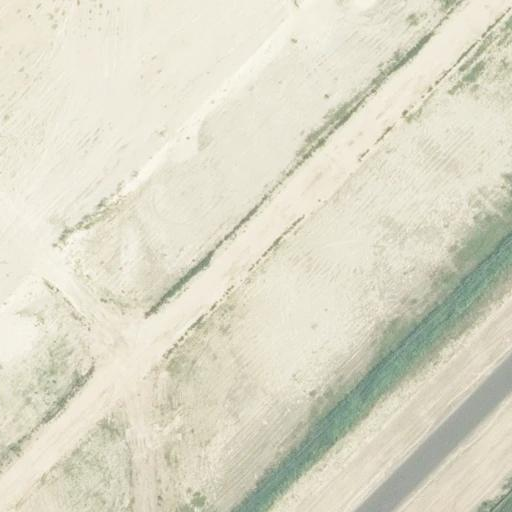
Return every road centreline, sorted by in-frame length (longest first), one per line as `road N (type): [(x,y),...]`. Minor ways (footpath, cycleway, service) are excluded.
road 1 (unclassified): [(511,324),(325,511)]
road 2 (unclassified): [(418,511),(511,417)]
